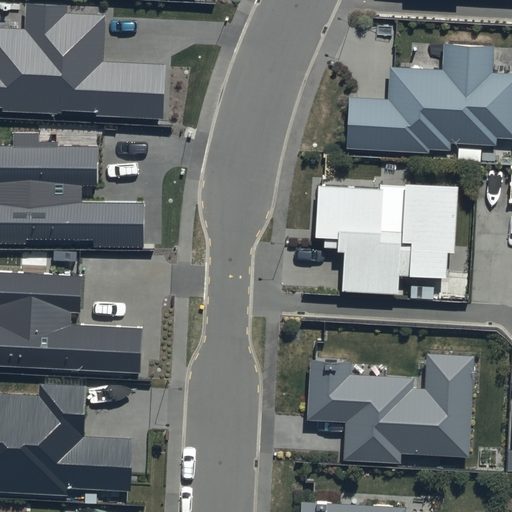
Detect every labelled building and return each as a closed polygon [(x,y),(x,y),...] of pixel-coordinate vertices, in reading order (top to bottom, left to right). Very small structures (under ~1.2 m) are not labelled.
[(67,5),(26,3),(25,29),(0,27),(0,111),(164,120),(167,64),(103,61),(105,15),(67,13),(67,5)] [(347,86),(345,136),(511,145),(511,118),(511,67),(492,66),(493,37),(443,34),(442,60),(388,58),(386,88),(347,86)] [(14,147),(0,146),(0,244),(27,245),(27,239),(94,239),(94,245),(144,246),(144,202),(81,202),(82,185),(97,185),(98,146),(58,146),(58,142),(39,142),(39,133),(14,133),(14,147)] [(455,177),(317,170),(315,238),(342,239),(340,283),(397,286),(398,265),(450,268),(455,177)] [(82,277),(0,272),(0,364),(138,371),(140,329),(70,326),(70,313),(80,313),(82,277)] [(468,455),(473,346),(425,343),(424,369),(350,365),(351,349),(309,347),(306,411),(345,413),(343,448),(468,455)] [(87,386),(39,384),(39,396),(0,393),(0,492),(68,496),(68,488),(132,492),(134,438),(85,435),(87,386)] [(418,511),(403,495),(298,491),(297,511),(418,511)]
